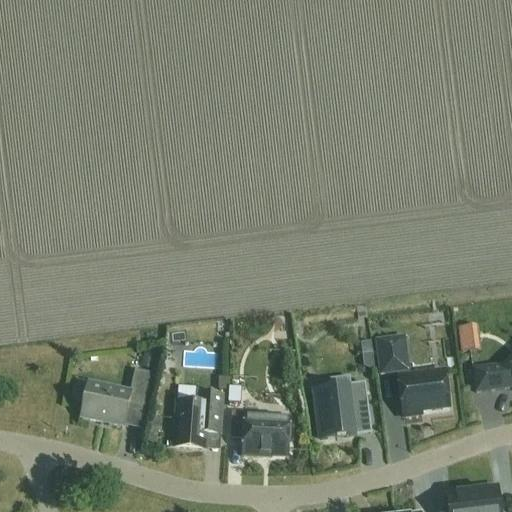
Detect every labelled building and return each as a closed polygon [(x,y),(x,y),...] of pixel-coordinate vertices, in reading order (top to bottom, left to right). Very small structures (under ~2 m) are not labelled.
[(467,329),(458,330),(461,354),(470,353),(467,329)] [(375,342),(376,355),(378,374),(403,372),(401,352),(400,340),(375,342)] [(143,356),(141,370),(153,373),(156,359),(143,356)] [(372,356),(362,357),(364,369),(370,372),(374,372),(372,356)] [(511,360),(505,367),(473,371),(476,396),(510,391),(511,389),(511,360)] [(152,376),(135,373),(131,394),(88,385),(81,420),(124,429),(129,404),(145,408),(152,376)] [(445,374),(399,380),(403,419),(423,417),(422,412),(449,408),(445,374)] [(328,388),(316,390),(322,439),(364,435),(363,425),(371,425),(366,385),(347,387),(347,378),(327,380),(328,388)] [(229,381),(219,380),(218,392),(229,393),(229,381)] [(229,393),(228,405),(241,406),(241,390),(229,389),(229,393)] [(224,398),(198,397),(197,406),(177,405),(174,449),(206,452),(207,435),(221,436),(224,398)] [(246,415),(232,414),(230,441),(243,442),(242,458),(261,459),(262,456),(288,457),(290,423),(246,420),(246,415)] [(500,511),(498,490),(472,493),(474,511),(500,511)] [(447,511),(474,511),(472,493),(446,496),(447,511)]
